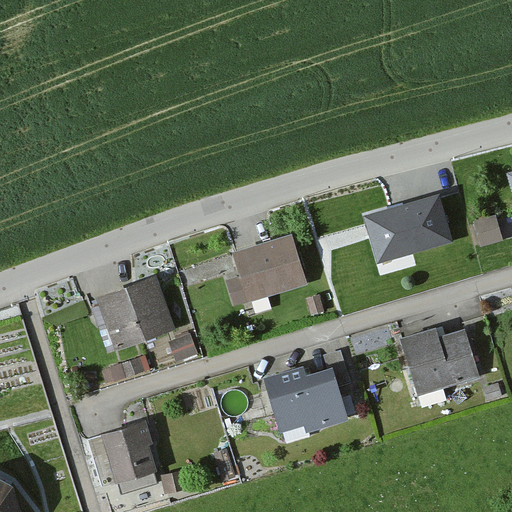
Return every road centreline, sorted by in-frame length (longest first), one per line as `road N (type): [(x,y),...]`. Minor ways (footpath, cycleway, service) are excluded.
road 1 (residential): [(0,289),(279,188),(511,122)]
road 2 (residential): [(511,279),(86,406)]
